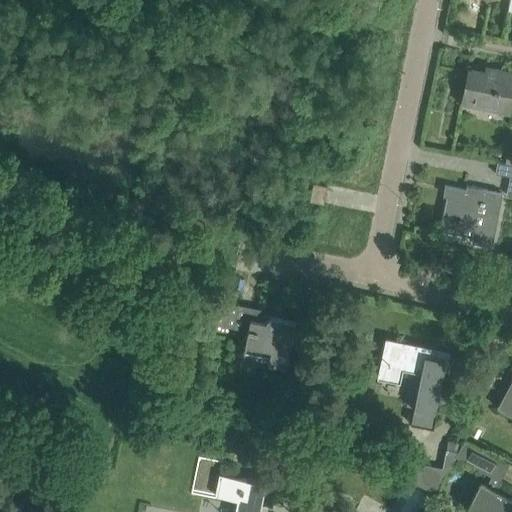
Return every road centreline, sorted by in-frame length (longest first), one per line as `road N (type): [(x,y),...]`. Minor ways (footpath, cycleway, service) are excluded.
road 1 (residential): [(378,275),(433,0)]
road 2 (residential): [(378,275),(237,256)]
road 3 (residential): [(511,313),(378,275)]
